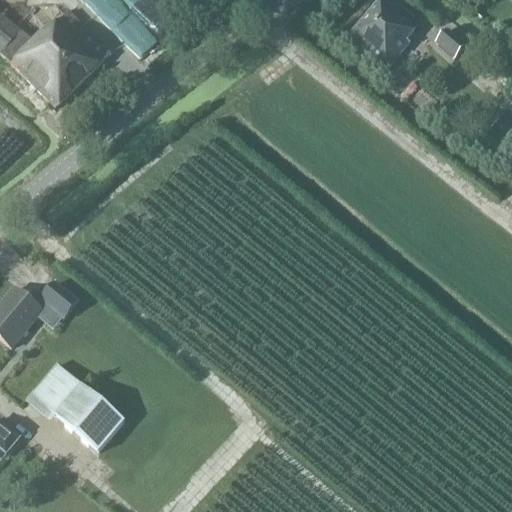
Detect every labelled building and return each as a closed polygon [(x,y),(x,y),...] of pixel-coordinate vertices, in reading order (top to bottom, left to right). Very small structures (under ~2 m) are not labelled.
[(416,32),(380,1),(345,43),(384,76),(409,47),(406,44),(416,32)] [(55,112),(111,58),(68,15),(48,34),(45,31),(31,44),(0,17),(0,55),(10,65),(55,112)] [(466,50),(446,34),(436,46),(455,62),(466,50)] [(15,293),(0,310),(0,342),(11,352),(32,327),(42,315),(47,309),(63,323),(77,306),(55,287),(40,304),(41,304),(36,310),(15,293)] [(123,425),(57,370),(32,399),(98,455),(123,425)]
